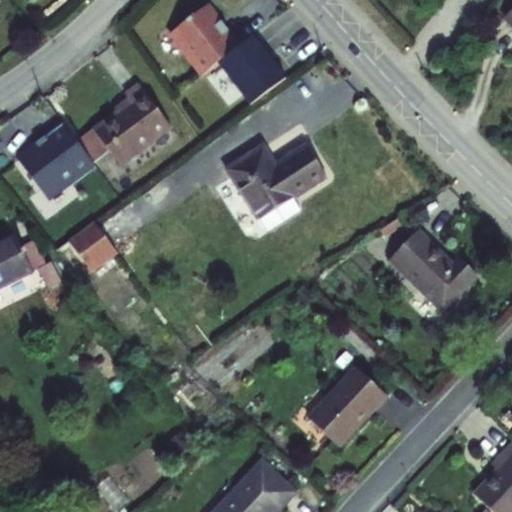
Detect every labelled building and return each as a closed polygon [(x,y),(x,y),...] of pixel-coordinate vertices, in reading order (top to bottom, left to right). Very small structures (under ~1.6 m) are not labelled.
[(179,74),(217,47),(206,32),(208,31),(201,20),(199,22),(187,4),(151,29),(167,52),(166,56),(179,74)] [(511,72),(511,18),(509,20),(494,5),(470,28),(511,72)] [(219,62),(252,105),(286,80),(253,36),(219,62)] [(84,172),(137,134),(107,92),(92,102),(98,109),(47,145),(61,165),(74,156),(84,172)] [(251,231),(285,209),(273,193),(304,171),(281,142),(256,161),(242,143),(205,169),(251,231)] [(61,270),(89,250),(69,220),(41,240),(61,270)] [(423,316),(460,279),(442,261),(436,266),(403,237),(373,267),(423,316)] [(312,459),(363,406),(334,378),(283,430),(312,459)] [(511,427),(511,414),(509,411),(500,422),(510,430),(511,427)] [(459,502),(468,511),(508,511),(511,508),(511,462),(500,449),(475,471),(481,480),(459,502)] [(259,511),(267,504),(234,471),(192,511),(259,511)]
